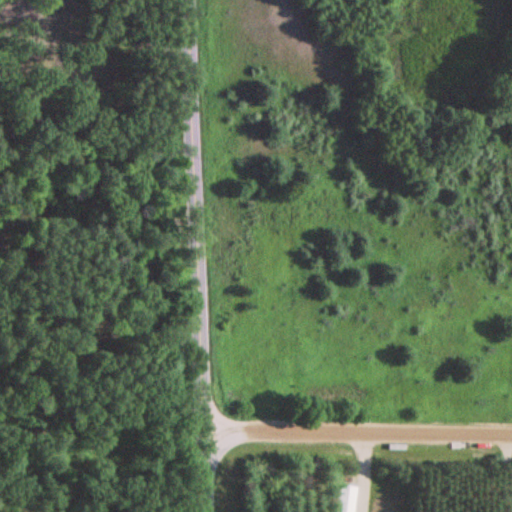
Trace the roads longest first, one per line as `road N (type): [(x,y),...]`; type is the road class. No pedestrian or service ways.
road 1 (tertiary): [(209,511),(190,0)]
road 2 (residential): [(511,434),(208,435)]
